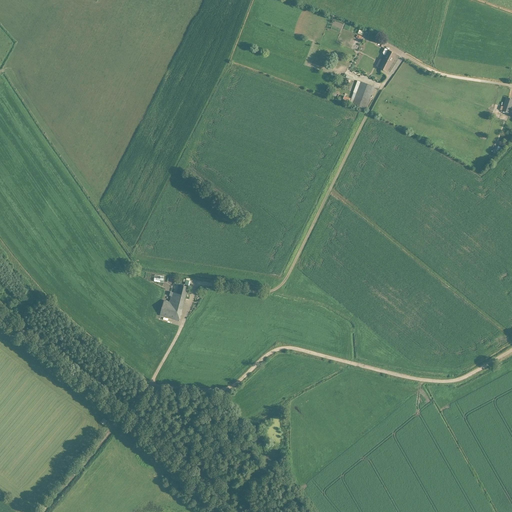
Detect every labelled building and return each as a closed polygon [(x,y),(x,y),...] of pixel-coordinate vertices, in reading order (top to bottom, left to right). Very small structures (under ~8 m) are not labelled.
[(376,66),(382,69),(387,71),(396,54),(385,48),(383,53),(384,55),(385,56),(383,60),(380,58),(376,66)] [(374,86),(360,81),(352,104),(366,109),(374,86)] [(511,99),(506,97),(502,110),(509,113),(511,104),(511,99)] [(151,283),(160,283),(161,275),(151,274),(151,283)] [(160,316),(174,320),(179,321),(188,287),(180,284),(178,293),(173,291),(170,301),(164,300),(160,316)] [(103,427),(104,425),(107,422),(103,418),(99,423),(103,427)]
